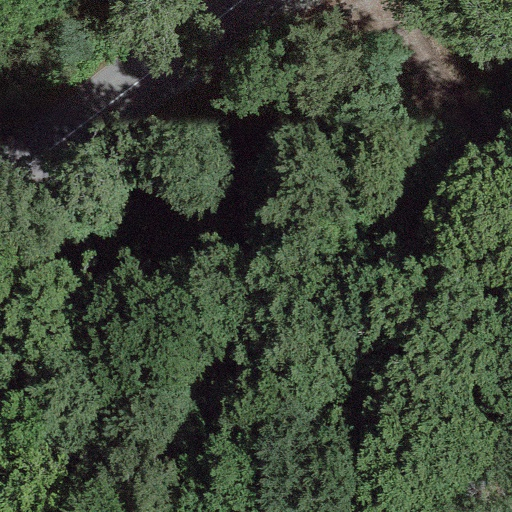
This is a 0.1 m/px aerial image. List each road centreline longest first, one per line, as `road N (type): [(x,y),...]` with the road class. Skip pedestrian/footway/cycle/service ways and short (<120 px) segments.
road 1 (tertiary): [(239,0),(0,185)]
road 2 (track): [(511,188),(469,148),(387,0)]
